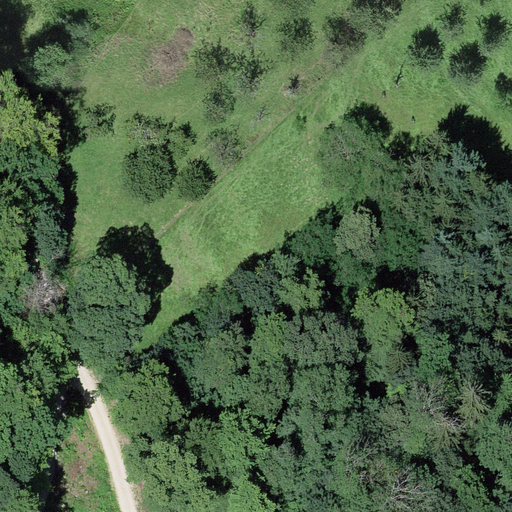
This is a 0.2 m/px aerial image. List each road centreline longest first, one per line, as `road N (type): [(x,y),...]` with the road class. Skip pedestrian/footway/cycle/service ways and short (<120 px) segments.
road 1 (track): [(0,221),(31,267),(59,340),(34,511)]
road 2 (track): [(127,511),(110,445),(59,340)]
